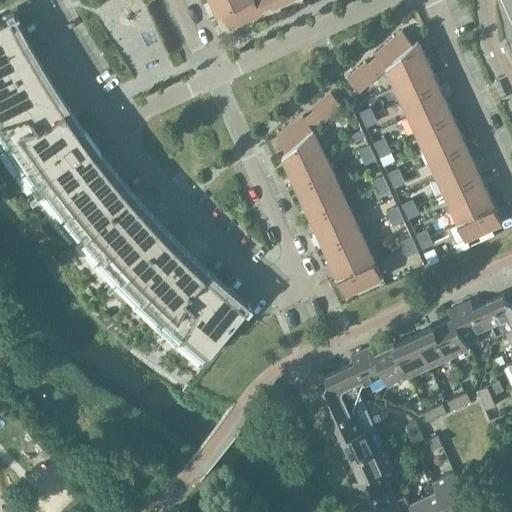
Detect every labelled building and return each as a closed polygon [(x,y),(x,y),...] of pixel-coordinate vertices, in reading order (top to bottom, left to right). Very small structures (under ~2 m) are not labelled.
[(212,0),(211,0),(218,16),(252,0),(212,0)] [(252,0),(218,16),(223,14),(230,30),(262,15),(259,9),(270,4),(273,10),(293,0),(252,0)] [(244,309),(251,307),(235,293),(182,244),(167,228),(152,212),(138,196),(111,165),(94,142),(66,102),(50,78),(32,47),(18,22),(13,14),(0,21),(0,139),(6,149),(22,172),(40,195),(57,218),(76,240),(95,262),(115,283),(135,303),(156,323),(178,343),(200,362),(244,309)] [(359,92),(387,67),(419,40),(418,39),(413,43),(403,31),(376,54),(380,59),(371,67),(367,62),(348,78),(359,92)] [(387,67),(396,86),(432,69),(419,40),(387,67)] [(396,86),(403,101),(439,85),(432,69),(396,86)] [(403,101),(410,117),(446,100),(439,85),(403,101)] [(276,139),(287,152),(315,130),(343,106),(331,92),(312,108),(317,113),(307,121),(303,116),(276,139)] [(453,115),(446,100),(410,117),(417,132),(453,115)] [(360,112),(363,120),(374,114),(371,107),(360,112)] [(363,120),(367,127),(378,122),(374,114),(363,120)] [(424,147),(461,131),(453,115),(417,132),(424,147)] [(366,137),(363,129),(351,134),(355,142),(366,137)] [(326,155),(315,130),(287,152),(283,156),(290,172),(326,155)] [(467,146),(461,131),(424,147),(431,162),(467,146)] [(374,143),(377,150),(388,145),(385,138),(374,143)] [(359,150),(362,157),(373,152),(370,145),(359,150)] [(377,150),(381,157),(392,152),(388,145),(377,150)] [(474,161),(467,146),(431,162),(438,178),(474,161)] [(373,152),(362,157),(365,164),(376,159),(373,152)] [(333,170),(326,155),(290,172),(297,187),(333,170)] [(438,178),(445,193),(481,176),(474,161),(438,178)] [(388,173),(391,180),(402,175),(399,168),(388,173)] [(297,187),(304,202),(340,185),(333,170),(297,187)] [(373,180),(376,188),(387,183),(384,175),(373,180)] [(391,180),(395,188),(406,183),(402,175),(391,180)] [(445,193),(452,208),(488,191),(481,176),(445,193)] [(387,183),(376,188),(379,195),(390,190),(387,183)] [(304,202),(311,217),(347,201),(340,185),(304,202)] [(495,207),(488,191),(452,208),(459,223),(495,207)] [(402,204),(405,211),(416,206),(413,198),(402,204)] [(311,217),(318,233),(354,216),(347,201),(311,217)] [(387,211),(390,218),(401,213),(398,206),(387,211)] [(405,211),(409,218),(420,213),(416,206),(405,211)] [(503,223),(495,207),(459,223),(466,239),(503,223)] [(401,213),(390,218),(393,225),(404,220),(401,213)] [(354,216),(318,233),(325,248),(361,231),(354,216)] [(416,234),(419,241),(430,236),(427,229),(416,234)] [(325,248),(332,263),(368,246),(361,231),(325,248)] [(401,241),(404,249),(415,244),(412,236),(401,241)] [(419,241),(423,249),(434,244),(430,236),(419,241)] [(415,244),(404,249),(407,256),(418,251),(415,244)] [(332,263),(339,278),(376,262),(368,246),(332,263)] [(376,262),(339,278),(346,294),(383,278),(376,262)] [(464,338),(465,338),(493,325),(497,335),(507,331),(511,341),(511,301),(508,303),(504,294),(474,307),(471,300),(449,310),(453,317),(454,317),(464,338)] [(453,317),(434,326),(449,357),(469,348),(465,338),(464,338),(454,317),(453,317)] [(434,326),(414,335),(429,366),(449,357),(434,326)] [(414,335),(395,344),(409,375),(429,366),(414,335)] [(395,344),(376,353),(375,353),(385,375),(384,375),(389,385),(409,375),(395,344)] [(336,445),(344,441),(343,440),(365,430),(364,429),(352,402),(363,398),(358,387),(384,375),(385,375),(375,353),(376,353),(373,345),(351,355),(355,363),(325,376),(329,385),(320,390),(334,420),(326,423),(336,445)] [(478,391),(483,400),(492,395),(488,386),(478,391)] [(458,396),(462,405),(471,401),(467,391),(458,396)] [(492,395),(483,400),(487,409),(497,405),(492,395)] [(462,405),(458,396),(448,400),(452,410),(462,405)] [(443,403),(433,407),(438,417),(447,412),(443,403)] [(438,417),(433,407),(424,411),(428,421),(438,417)] [(406,424),(410,433),(420,429),(416,419),(406,424)] [(344,441),(352,460),(384,446),(374,425),(364,429),(365,430),(343,440),(344,441)] [(410,433),(415,443),(424,438),(420,429),(410,433)] [(438,435),(429,439),(433,449),(443,445),(438,435)] [(352,460),(361,478),(361,480),(383,470),(383,471),(393,466),(384,446),(352,460)] [(361,480),(361,478),(353,482),(363,504),(371,500),(376,511),(449,511),(450,511),(448,511),(439,490),(438,491),(410,504),(405,494),(396,498),(383,471),(383,470),(361,480)] [(433,481),(438,491),(439,490),(448,511),(450,511),(469,502),(455,471),(433,481)]
